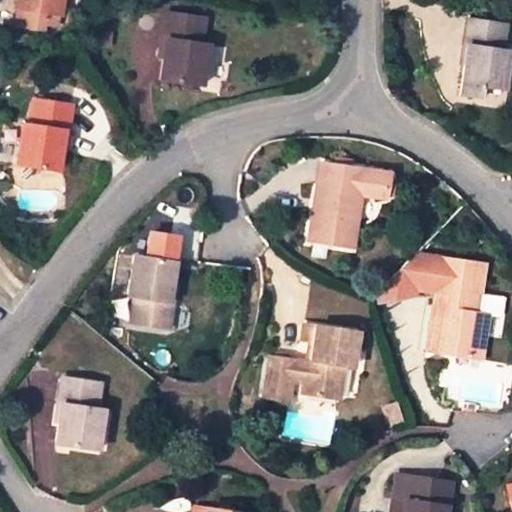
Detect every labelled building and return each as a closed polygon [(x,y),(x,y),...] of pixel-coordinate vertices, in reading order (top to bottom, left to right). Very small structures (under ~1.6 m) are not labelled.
[(16,0),(15,8),(28,10),(26,24),(42,27),(43,21),(49,22),(50,13),(59,14),(60,0),(16,0)] [(198,21),(162,15),(158,40),(161,42),(155,82),(196,88),(202,48),(195,47),(198,21)] [(504,23),(467,17),(464,44),(467,44),(461,95),(481,97),(483,86),(504,88),(506,64),(499,63),(504,23)] [(70,104),(35,98),(30,124),(23,122),(16,165),(56,168),(63,128),(66,128),(70,104)] [(351,243),(359,194),(364,165),(321,159),(308,236),(351,243)] [(364,165),(359,194),(388,199),(392,170),(364,165)] [(417,249),(370,295),(372,302),(416,309),(418,299),(432,302),(438,253),(417,249)] [(172,259),(133,252),(127,291),(133,293),(129,319),(165,326),(169,301),(165,300),(172,259)] [(432,302),(432,303),(440,304),(438,317),(431,316),(427,348),(478,355),(483,311),(473,309),(478,259),(438,253),(432,302)] [(440,304),(432,303),(431,316),(438,317),(440,304)] [(354,329),(303,322),(301,341),(312,343),(310,355),(305,354),(305,357),(269,352),(263,392),(288,396),(291,376),(303,378),(301,389),(338,395),(341,365),(350,367),(354,329)] [(99,381),(62,375),(59,400),(63,401),(58,442),(98,448),(103,408),(95,407),(99,381)] [(394,472),(391,494),(443,501),(446,479),(394,472)] [(441,511),(443,501),(391,494),(388,511),(441,511)]
